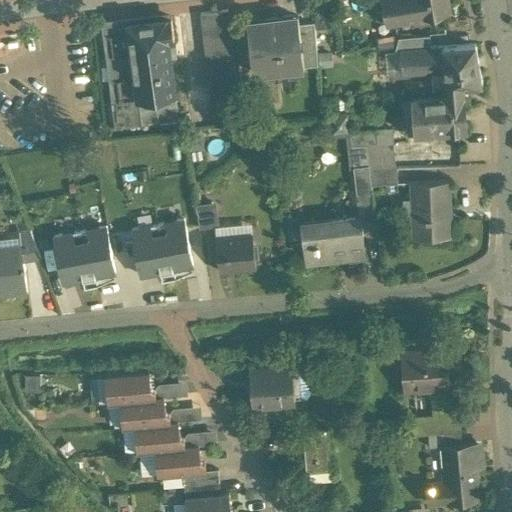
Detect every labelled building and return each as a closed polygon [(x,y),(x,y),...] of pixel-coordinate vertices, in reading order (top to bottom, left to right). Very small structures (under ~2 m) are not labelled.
[(375,0),(378,18),(394,16),(391,0),(375,0)] [(391,0),(394,16),(395,20),(420,16),(417,0),(391,0)] [(449,0),(417,0),(420,16),(451,10),(449,0)] [(229,8),(203,11),(211,85),(237,82),(229,8)] [(331,13),(315,14),(316,31),(334,30),(331,13)] [(299,14),(248,20),(254,71),(305,64),(300,22),(299,14)] [(172,15),(128,20),(138,96),(115,99),(118,124),(180,116),(169,37),(175,36),(172,15)] [(128,20),(103,23),(103,26),(105,25),(107,43),(105,44),(106,45),(108,45),(110,60),(108,61),(108,63),(110,62),(112,78),(110,78),(110,80),(112,80),(115,97),(112,97),(113,99),(115,99),(138,96),(128,20)] [(315,20),(300,22),(305,64),(318,63),(315,20)] [(431,33),(399,36),(396,49),(401,49),(401,48),(431,45),(431,33)] [(475,42),(443,44),(445,68),(447,84),(464,83),(482,81),(475,42)] [(445,68),(443,44),(431,45),(401,48),(401,49),(403,72),(445,68)] [(445,93),(413,96),(415,130),(468,127),(464,83),(447,84),(445,84),(445,93)] [(377,128),(350,129),(352,144),(367,143),(367,141),(378,141),(377,128)] [(378,141),(367,141),(367,143),(370,166),(397,165),(394,140),(378,141)] [(354,165),(357,189),(372,187),(369,164),(354,165)] [(397,165),(370,166),(372,182),(398,181),(398,165),(397,165)] [(448,178),(413,180),(414,196),(405,197),(406,218),(415,218),(416,235),(451,234),(448,178)] [(372,187),(357,189),(360,211),(361,210),(362,219),(376,217),(372,187)] [(216,224),(213,199),(197,202),(200,226),(216,224)] [(360,211),(302,217),(306,261),(366,254),(362,219),(361,210),(360,211)] [(141,273),(162,269),(163,278),(176,276),(174,267),(194,263),(185,216),(132,226),(141,273)] [(216,224),(217,233),(253,230),(252,220),(216,224)] [(64,280),(84,276),(85,285),(98,282),(96,273),(116,270),(107,223),(55,234),(64,280)] [(30,228),(20,230),(22,248),(24,259),(41,256),(30,228)] [(253,230),(217,234),(220,269),(257,265),(253,230)] [(2,251),(0,251),(0,293),(27,290),(25,267),(26,267),(26,265),(24,265),(24,259),(22,248),(2,251)] [(447,347),(402,350),(404,384),(437,382),(440,417),(453,414),(447,347)] [(296,400),(293,364),(251,367),(254,403),(296,400)] [(150,370),(106,375),(109,402),(121,401),(121,400),(157,396),(157,395),(156,387),(151,384),(150,370)] [(186,380),(160,383),(156,387),(157,395),(164,395),(188,392),(186,380)] [(157,396),(121,400),(121,401),(123,426),(135,425),(135,424),(171,420),(170,412),(166,408),(164,395),(157,395),(157,396)] [(201,404),(174,407),(170,412),(171,420),(179,419),(202,416),(201,404)] [(453,414),(440,417),(415,419),(416,432),(429,431),(462,428),(460,413),(453,414)] [(171,420),(135,424),(135,425),(138,450),(156,448),(186,444),(185,436),(180,432),(179,419),(171,420)] [(328,426),(304,428),(307,471),(331,469),(328,426)] [(216,428),(189,431),(185,436),(186,444),(199,442),(217,441),(216,428)] [(462,428),(429,431),(430,445),(442,444),(442,443),(462,441),(462,428)] [(462,441),(442,443),(442,444),(445,480),(447,499),(478,497),(476,479),(479,479),(477,462),(476,444),(475,440),(462,441)] [(186,444),(156,448),(158,474),(183,471),(206,469),(206,468),(205,459),(201,456),(199,442),(186,444)] [(206,469),(183,471),(184,483),(220,480),(219,467),(206,468),(206,469)] [(220,480),(184,483),(186,495),(221,491),(220,480)] [(445,480),(428,481),(429,501),(447,499),(445,480)] [(221,491),(186,495),(187,511),(235,511),(235,508),(231,504),(229,491),(221,491)]
